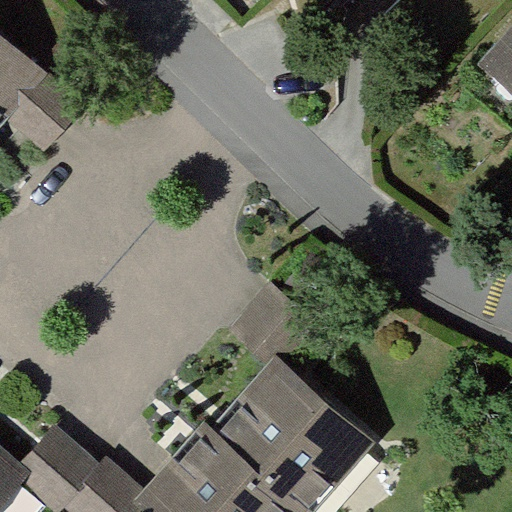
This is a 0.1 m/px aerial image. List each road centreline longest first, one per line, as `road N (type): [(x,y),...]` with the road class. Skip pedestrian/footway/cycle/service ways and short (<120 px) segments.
road 1 (residential): [(132,0),(314,178),(454,284),(511,303)]
road 2 (unknown): [(199,245),(281,146)]
